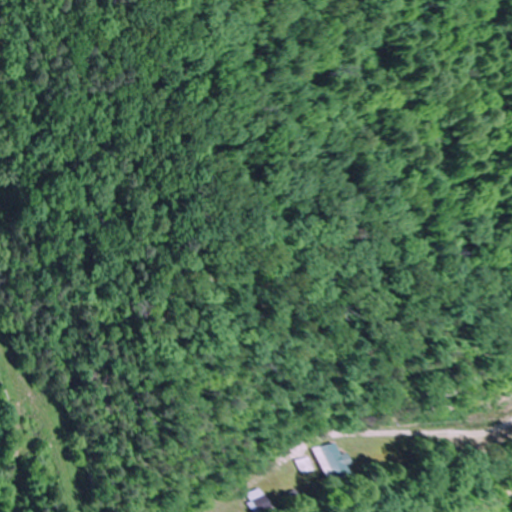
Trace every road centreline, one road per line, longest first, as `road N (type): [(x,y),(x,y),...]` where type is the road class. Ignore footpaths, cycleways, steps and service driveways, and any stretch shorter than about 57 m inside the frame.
road 1 (residential): [(511,206),(401,205),(317,185),(254,157)]
road 2 (residential): [(277,462),(326,436),(442,432),(511,417)]
road 3 (residential): [(434,511),(277,462)]
